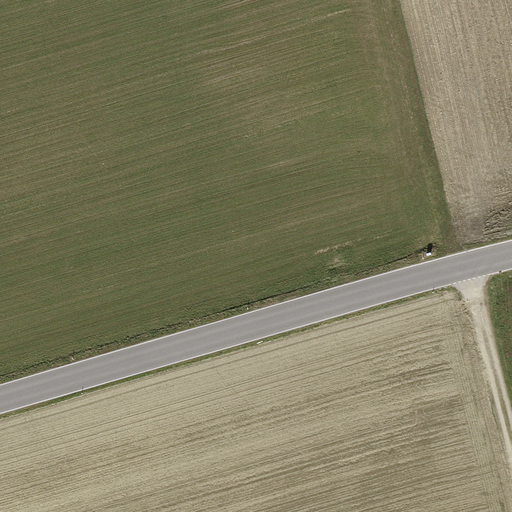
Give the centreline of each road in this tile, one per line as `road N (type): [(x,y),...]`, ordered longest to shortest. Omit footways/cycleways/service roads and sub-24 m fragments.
road 1 (tertiary): [(0,404),(511,257)]
road 2 (track): [(399,0),(467,268)]
road 3 (track): [(511,432),(467,268)]
